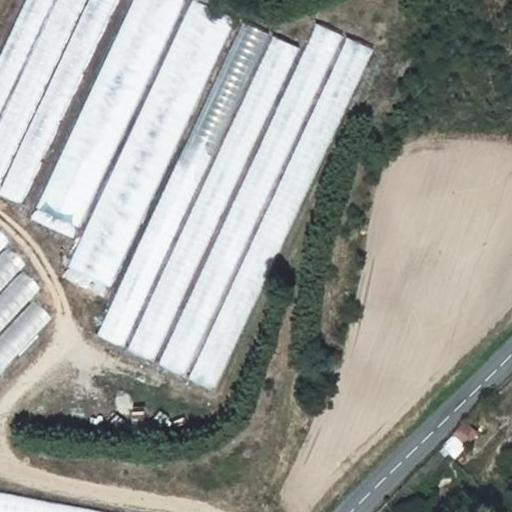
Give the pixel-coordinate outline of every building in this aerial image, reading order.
[(25,0),(0,55),(0,116),(54,0),(25,0)] [(56,0),(0,122),(0,184),(84,0),(56,0)] [(89,0),(0,193),(24,204),(117,0),(89,0)] [(132,0),(36,208),(81,229),(186,0),(132,0)] [(192,0),(69,267),(111,286),(235,20),(192,0)] [(124,347),(269,34),(243,22),(98,335),(124,347)] [(316,25),(158,365),(183,377),(342,36),(316,25)] [(154,362),(299,48),(273,37),(128,350),(154,362)] [(347,38),(188,379),(213,391),(372,50),(347,38)] [(0,250),(9,241),(0,233),(0,250)] [(0,291),(26,264),(9,248),(0,256),(0,291)] [(0,331),(40,289),(22,272),(0,295),(0,331)] [(0,374),(52,318),(32,299),(0,333),(0,374)] [(480,437),(469,428),(457,442),(466,451),(480,437)] [(106,511),(0,492),(0,511),(106,511)]
